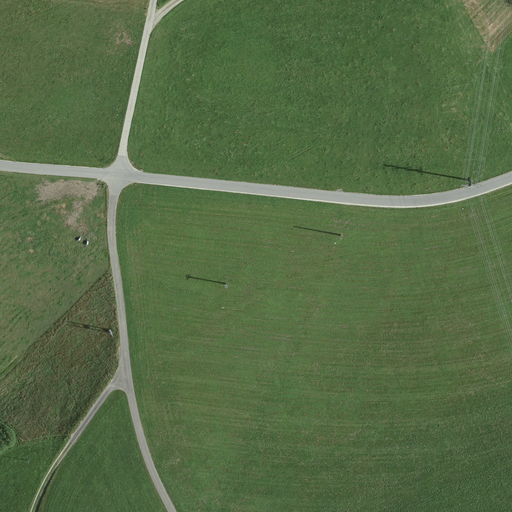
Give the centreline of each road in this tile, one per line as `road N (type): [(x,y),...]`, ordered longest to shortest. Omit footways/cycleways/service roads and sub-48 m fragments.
road 1 (unclassified): [(0,165),(402,201),(511,176)]
road 2 (track): [(173,511),(139,431),(125,363),(112,235),(119,175)]
road 3 (track): [(155,0),(119,175)]
road 4 (track): [(33,511),(125,363)]
